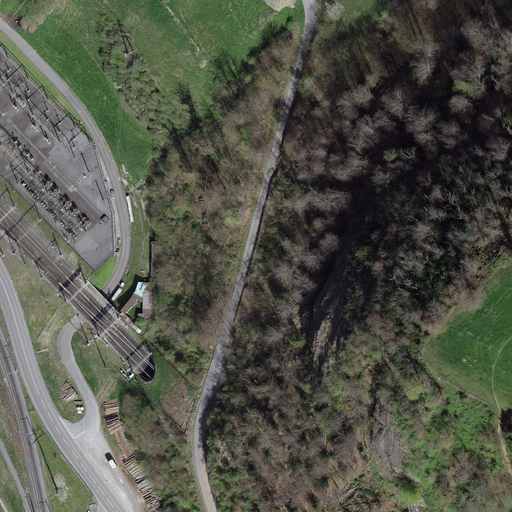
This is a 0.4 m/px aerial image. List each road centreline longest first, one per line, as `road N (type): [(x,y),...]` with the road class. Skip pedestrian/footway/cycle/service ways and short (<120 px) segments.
road 1 (unclassified): [(306,0),(309,32),(199,427),(211,511)]
road 2 (residential): [(0,23),(84,113),(110,162),(123,214),(126,253),(118,277),(64,342),(91,410),(71,450)]
road 3 (secondary): [(71,450),(37,392),(0,278)]
